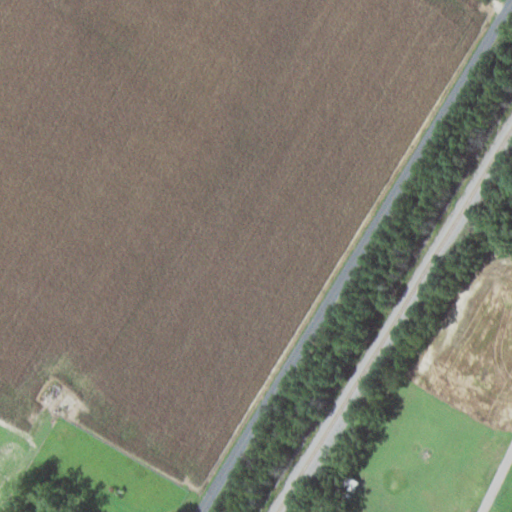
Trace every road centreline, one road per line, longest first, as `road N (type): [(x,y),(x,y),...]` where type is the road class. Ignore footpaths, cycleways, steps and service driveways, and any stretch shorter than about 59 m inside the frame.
road 1 (track): [(0,489),(67,388),(103,363),(328,0),(506,7)]
road 2 (residential): [(198,511),(510,0)]
